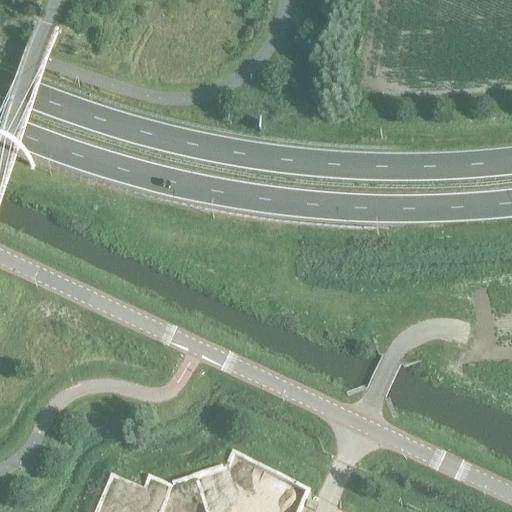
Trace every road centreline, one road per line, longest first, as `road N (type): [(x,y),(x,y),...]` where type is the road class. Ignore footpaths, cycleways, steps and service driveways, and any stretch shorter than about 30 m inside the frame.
road 1 (unclassified): [(511,496),(0,256)]
road 2 (trunk): [(511,164),(384,167),(231,155),(0,81)]
road 3 (trunk): [(0,126),(226,196),(380,211),(511,204)]
